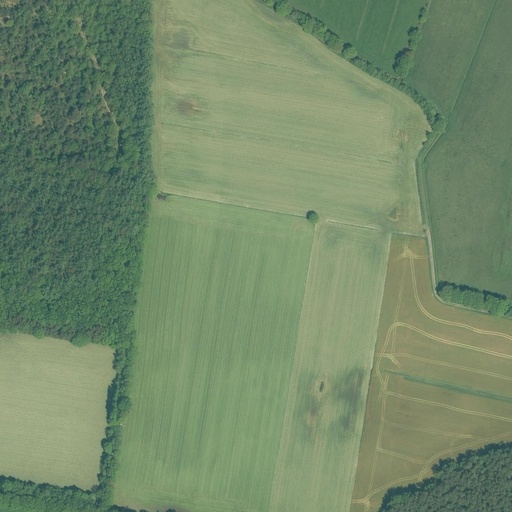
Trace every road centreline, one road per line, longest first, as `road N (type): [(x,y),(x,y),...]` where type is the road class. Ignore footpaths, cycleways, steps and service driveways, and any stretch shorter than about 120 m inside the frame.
road 1 (track): [(262,0),(422,103),(435,134),(420,161),(435,295),(511,317)]
road 2 (track): [(74,0),(130,180),(148,190)]
